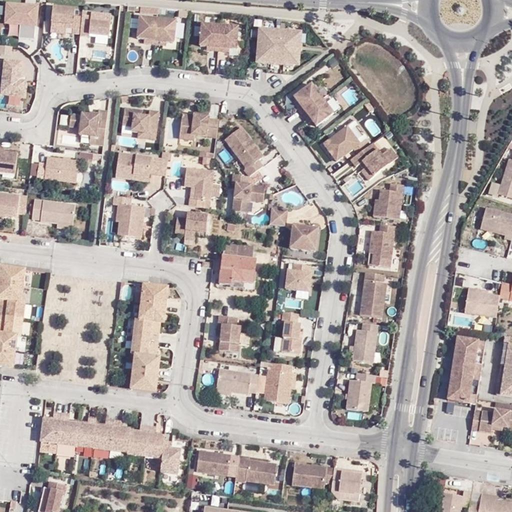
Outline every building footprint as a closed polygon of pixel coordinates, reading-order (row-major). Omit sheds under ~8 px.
[(21,23),(20,37),(37,38),(39,2),(6,0),(5,22),(21,23)] [(73,29),(73,34),(80,35),(83,18),(75,18),(75,11),(54,9),(51,30),(66,32),(66,28),(73,29)] [(93,14),(92,17),(83,16),(83,18),(80,35),(80,37),(90,38),(90,33),(109,35),(111,16),(93,14)] [(141,17),(138,39),(145,39),(156,41),(159,20),(141,17)] [(174,43),(177,22),(159,20),(156,41),(168,42),(174,43)] [(207,48),(207,51),(218,52),(221,27),(202,25),(200,47),(207,48)] [(240,28),(221,27),(218,52),(229,53),(229,50),(238,50),(240,28)] [(301,63),(303,30),(262,27),(259,60),(301,63)] [(0,53),(12,54),(13,45),(0,43),(0,53)] [(0,72),(0,94),(26,96),(27,78),(22,77),(23,58),(1,56),(0,72)] [(325,100),(313,84),(296,97),(301,104),(298,106),(304,115),(307,113),(325,100)] [(319,128),(336,114),(325,100),(307,113),(304,115),(311,123),(314,121),(319,128)] [(146,134),(145,139),(154,140),(158,114),(148,112),(147,117),(135,115),(135,112),(125,111),(123,126),(133,128),(132,132),(146,134)] [(89,146),(103,148),(106,114),(98,113),(98,116),(98,119),(89,118),(81,117),(81,118),(71,117),(69,119),(67,128),(79,130),(79,137),(90,139),(89,146)] [(191,136),(215,139),(218,121),(207,119),(207,116),(194,114),(194,117),(183,115),(180,134),(191,136)] [(236,153),(238,155),(248,168),(244,171),(249,178),(264,167),(259,161),(265,156),(243,128),(227,140),(236,153)] [(338,161),(354,149),(359,156),(371,147),(366,141),(361,145),(348,128),(325,144),(338,161)] [(371,147),(359,156),(353,161),(358,166),(361,164),(366,169),(364,172),(366,175),(377,177),(399,160),(392,151),(384,157),(374,145),(371,147)] [(227,149),(220,152),(224,162),(231,159),(227,149)] [(0,173),(14,175),(16,156),(0,153),(0,173)] [(150,174),(166,176),(168,161),(119,156),(116,178),(148,183),(150,174)] [(37,180),(62,183),(77,185),(79,163),(47,159),(45,166),(38,165),(37,180)] [(498,194),(511,198),(511,168),(506,167),(498,194)] [(192,187),(190,207),(204,208),(206,200),(211,201),(214,173),(186,169),(185,187),(192,187)] [(367,184),(371,181),(366,175),(360,174),(359,175),(367,184)] [(265,189),(249,187),(249,178),(237,177),(236,177),(233,176),(232,186),(236,187),(233,214),(249,215),(250,204),(263,205),(265,189)] [(219,198),(220,186),(213,185),(212,197),(219,198)] [(379,202),(379,210),(375,210),(373,218),(400,222),(404,188),(392,186),(390,194),(381,193),(379,202)] [(0,213),(18,215),(18,212),(24,213),(26,197),(0,193),(0,213)] [(131,207),(132,199),(115,197),(114,204),(120,205),(131,207)] [(57,224),(56,228),(71,229),(73,206),(33,201),(31,220),(39,221),(39,222),(57,224)] [(143,225),(146,209),(131,207),(120,205),(118,222),(121,223),(119,235),(141,238),(143,230),(143,225)] [(271,207),(268,223),(285,226),(287,209),(271,207)] [(480,227),(511,236),(511,235),(511,215),(486,208),(480,227)] [(197,243),(198,237),(205,237),(208,217),(188,215),(187,221),(177,220),(175,234),(185,235),(185,242),(197,243)] [(305,225),(300,225),(294,224),(292,241),(317,244),(319,227),(305,225)] [(372,269),(391,271),(397,229),(380,227),(380,235),(373,234),(369,257),(374,257),(372,269)] [(291,246),(316,249),(317,244),(292,241),(291,246)] [(233,287),(234,283),(253,285),(256,262),(252,261),(254,248),(225,244),(219,286),(231,287),(233,287)] [(308,268),(294,266),(292,266),(291,274),(286,273),(284,291),(307,294),(308,284),(307,284),(307,280),(309,280),(309,276),(307,276),(308,268)] [(24,270),(18,270),(0,267),(0,284),(16,286),(22,287),(24,270)] [(388,285),(384,285),(384,278),(367,275),(361,317),(383,320),(388,285)] [(231,290),(252,292),(253,285),(234,283),(233,287),(231,287),(231,290)] [(22,287),(16,286),(0,284),(0,300),(13,302),(15,302),(20,303),(22,287)] [(166,307),(169,289),(143,285),(141,303),(166,307)] [(511,287),(511,289),(500,286),(498,297),(498,299),(511,302),(511,287)] [(467,289),(463,313),(495,318),(498,299),(498,297),(486,295),(486,292),(467,289)] [(13,302),(0,300),(0,317),(13,319),(22,320),(24,303),(20,303),(15,302),(13,302)] [(164,324),(166,307),(141,303),(139,321),(160,324),(164,324)] [(299,328),(297,328),(298,317),(283,315),(281,325),(285,326),(282,344),(281,355),(299,357),(302,337),(298,336),(299,328)] [(13,319),(0,317),(0,333),(11,335),(16,336),(20,337),(22,320),(13,319)] [(236,330),(236,320),(218,317),(217,327),(221,328),(219,342),(218,354),(236,356),(240,330),(236,330)] [(139,321),(135,321),(133,338),(158,341),(160,324),(139,321)] [(354,362),(374,365),(379,328),(364,326),(364,333),(358,332),(354,362)] [(11,335),(0,333),(0,366),(8,368),(12,368),(14,353),(16,336),(11,335)] [(134,356),(155,358),(158,341),(133,338),(131,355),(134,356)] [(476,350),(478,341),(456,338),(446,400),(468,403),(476,350)] [(511,338),(506,338),(497,395),(511,397),(511,338)] [(156,376),(159,359),(155,358),(134,356),(131,373),(156,376)] [(292,376),(290,376),(291,369),(271,366),(271,373),(268,373),(268,379),(266,397),(265,402),(288,406),(290,391),(292,376)] [(156,376),(131,373),(129,391),(153,394),(156,376)] [(248,397),(249,395),(256,396),(256,395),(259,378),(219,373),(216,393),(231,395),(248,397)] [(370,387),(373,387),(374,379),(357,377),(356,384),(349,383),(345,411),(367,414),(370,387)] [(266,397),(268,379),(259,378),(256,395),(266,397)] [(511,397),(497,395),(495,405),(511,408),(511,397)] [(482,416),(474,415),(471,433),(492,436),(492,433),(493,429),(502,430),(511,431),(511,416),(495,414),(495,417),(482,415),(482,416)] [(52,420),(42,419),(39,444),(48,446),(57,447),(61,416),(53,415),(52,420)] [(69,417),(61,416),(57,447),(65,448),(74,449),(77,424),(69,422),(69,417)] [(89,420),(88,425),(77,424),(74,449),(83,450),(92,451),(95,426),(96,421),(89,420)] [(105,427),(95,426),(92,451),(109,453),(113,423),(106,422),(105,427)] [(121,430),(121,424),(113,423),(109,453),(127,455),(129,432),(130,431),(121,430)] [(134,458),(144,459),(148,429),(140,429),(139,434),(129,432),(127,455),(127,457),(134,458)] [(155,436),(155,430),(148,429),(144,459),(161,461),(163,444),(163,439),(159,439),(159,436),(155,436)] [(170,450),(170,445),(163,444),(161,461),(161,467),(160,474),(176,476),(180,451),(170,450)] [(74,454),(74,449),(65,448),(57,447),(56,456),(73,459),(74,454)] [(228,474),(236,475),(238,459),(199,455),(196,475),(228,480),(228,474)] [(269,466),(269,463),(238,459),(236,475),(235,483),(247,485),(248,484),(274,488),(277,467),(269,466)] [(326,486),(332,486),(334,471),(295,467),(292,487),(324,492),(326,486)] [(359,497),(362,475),(334,471),(332,486),(332,493),(338,493),(359,497)] [(189,473),(186,487),(195,489),(198,475),(189,473)] [(50,482),(48,490),(45,489),(39,511),(58,511),(65,486),(50,482)] [(456,495),(442,492),(441,498),(455,500),(456,495)] [(338,499),(359,502),(359,497),(338,493),(338,499)] [(460,511),(461,511),(463,511),(468,511),(469,507),(471,497),(463,496),(461,501),(455,500),(441,498),(438,497),(435,511),(460,511)] [(482,498),(480,508),(469,507),(468,511),(511,511),(511,507),(497,504),(497,501),(482,498)]
